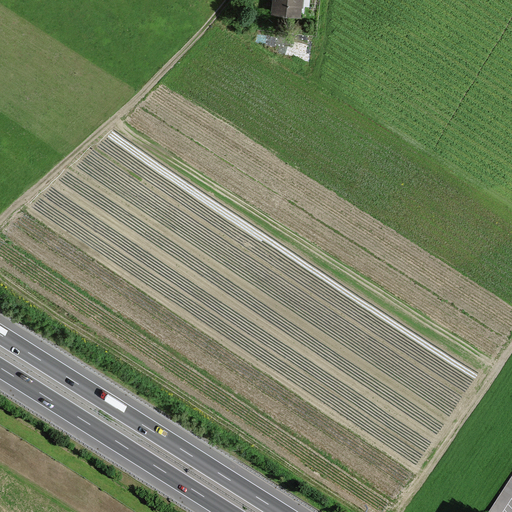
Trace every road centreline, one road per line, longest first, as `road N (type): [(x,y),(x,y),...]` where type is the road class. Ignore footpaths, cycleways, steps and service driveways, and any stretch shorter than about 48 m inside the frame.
road 1 (motorway): [(277,511),(0,336)]
road 2 (track): [(0,225),(231,0)]
road 3 (motorway): [(0,369),(224,511)]
road 4 (track): [(401,511),(511,345)]
